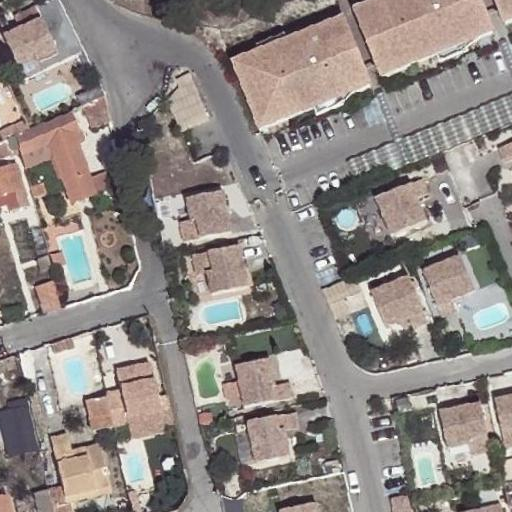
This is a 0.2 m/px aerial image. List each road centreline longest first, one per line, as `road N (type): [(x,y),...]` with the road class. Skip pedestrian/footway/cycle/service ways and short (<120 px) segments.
road 1 (residential): [(94,32),(184,47),(209,61),(343,393)]
road 2 (residential): [(153,291),(94,32)]
road 3 (residential): [(197,511),(202,504),(153,291)]
road 4 (residential): [(511,356),(343,393)]
road 5 (residential): [(0,341),(153,291)]
road 6 (residential): [(343,393),(368,511)]
